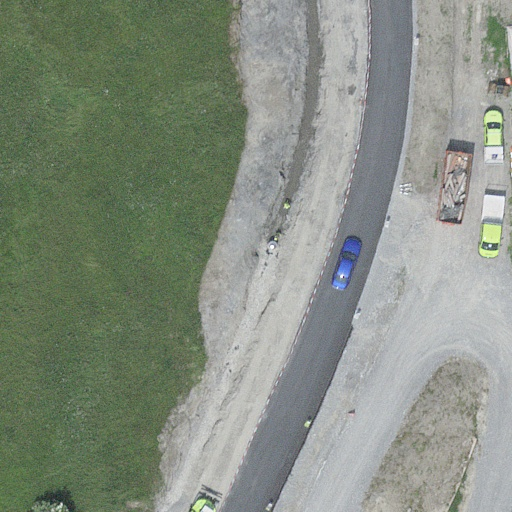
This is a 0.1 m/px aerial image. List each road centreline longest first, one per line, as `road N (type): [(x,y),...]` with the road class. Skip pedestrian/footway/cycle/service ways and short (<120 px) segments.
road 1 (primary): [(207,511),(329,223),(357,100),(359,0)]
road 2 (track): [(314,511),(376,380),(418,326),(448,316),(480,322),(506,359),(509,407),(486,511)]
